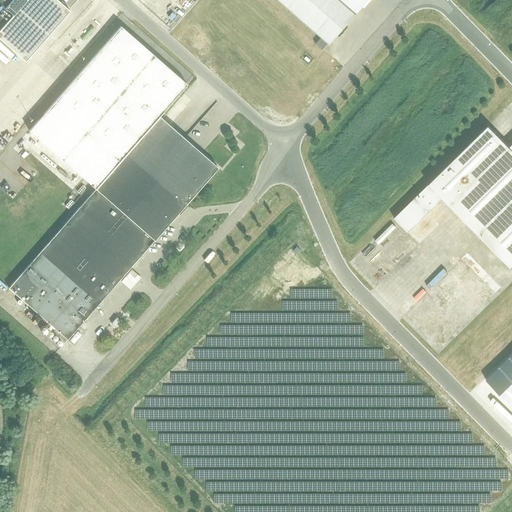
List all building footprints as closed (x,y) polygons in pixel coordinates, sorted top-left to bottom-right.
[(0,0),(0,16),(6,22),(0,27),(0,39),(25,61),(69,11),(56,0),(0,0)] [(330,43),(367,0),(280,0),(322,36),(315,44),(322,50),(328,42),(330,43)] [(81,38),(83,40),(94,28),(91,25),(81,38)] [(218,168),(159,116),(186,84),(120,26),(29,131),(95,189),(8,288),(67,340),(218,168)] [(511,144),(509,147),(488,126),(413,199),(428,213),(442,199),(475,232),(511,269),(511,267),(511,144)] [(277,260),(265,273),(270,277),(282,265),(277,260)] [(116,328),(121,322),(116,318),(111,324),(116,328)] [(511,352),(485,379),(499,394),(511,381),(511,352)] [(511,381),(499,394),(511,407),(511,381)]
